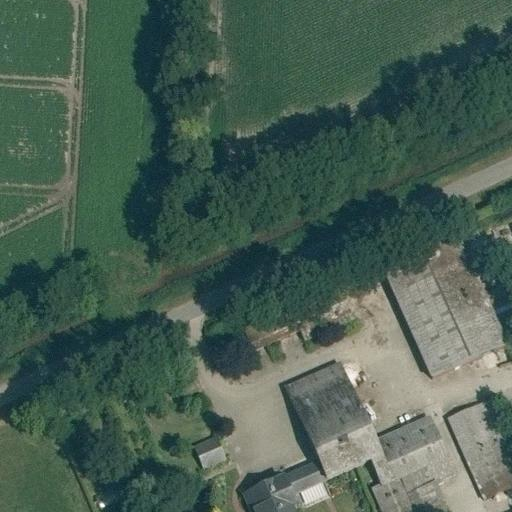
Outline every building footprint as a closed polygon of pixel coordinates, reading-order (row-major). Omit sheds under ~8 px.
[(381,269),(431,379),(500,347),(450,238),(381,269)] [(335,369),(285,391),(318,462),(326,480),(376,458),(335,369)] [(511,454),(488,401),(444,421),(477,493),(511,477),(511,454)] [(433,483),(455,473),(429,416),(377,440),(394,479),(403,497),(433,483)] [(197,472),(221,461),(211,439),(187,450),(197,472)] [(318,462),(285,477),(293,495),(326,480),(318,462)] [(394,479),(370,490),(379,511),(409,511),(403,497),(394,479)] [(290,511),(276,480),(239,497),(245,511),(290,511)] [(409,511),(445,511),(433,483),(403,497),(409,511)]
